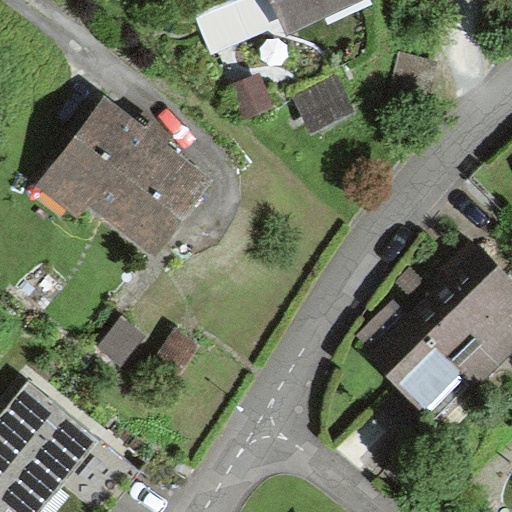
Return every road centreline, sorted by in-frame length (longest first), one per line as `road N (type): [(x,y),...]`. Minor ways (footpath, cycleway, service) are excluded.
road 1 (residential): [(511,87),(378,207),(251,414)]
road 2 (residential): [(378,511),(251,414)]
